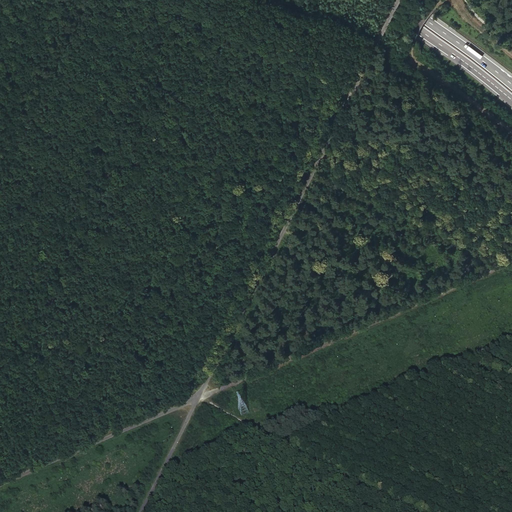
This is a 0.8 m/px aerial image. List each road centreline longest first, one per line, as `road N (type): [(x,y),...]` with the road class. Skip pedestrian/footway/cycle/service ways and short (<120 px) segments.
road 1 (track): [(141,511),(351,95)]
road 2 (track): [(91,0),(0,189)]
road 3 (track): [(170,0),(351,95)]
road 4 (track): [(439,0),(417,24),(407,53),(511,132)]
road 5 (trunk): [(359,0),(436,41),(511,101)]
road 6 (trunk): [(511,84),(386,0)]
